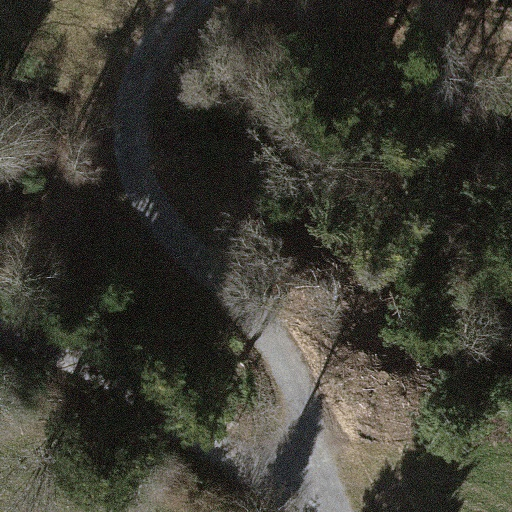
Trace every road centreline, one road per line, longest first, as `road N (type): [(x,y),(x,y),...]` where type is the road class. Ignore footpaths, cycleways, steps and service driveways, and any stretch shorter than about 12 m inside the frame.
road 1 (track): [(0,245),(66,270),(278,382),(339,511)]
road 2 (track): [(278,382),(218,269),(154,185),(134,136),(136,84),(154,40),(200,0)]
